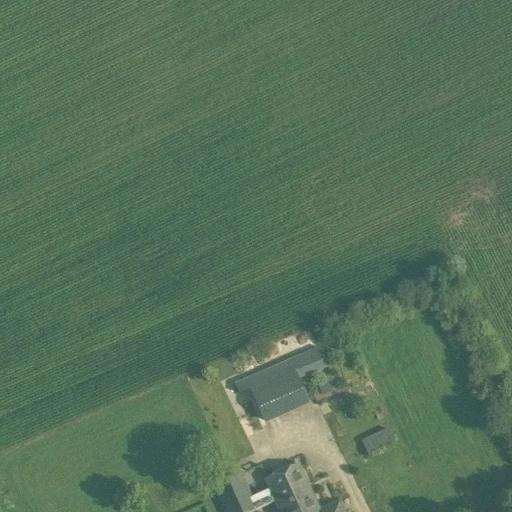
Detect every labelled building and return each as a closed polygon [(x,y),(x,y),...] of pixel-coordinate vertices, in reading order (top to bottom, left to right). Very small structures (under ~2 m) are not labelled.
[(310,405),(299,380),(327,368),(318,347),(275,366),(295,412),(310,405)] [(245,379),(234,383),(239,395),(250,390),(245,379)] [(370,455),(397,443),(390,427),(362,439),(370,455)] [(279,509),(314,493),(301,464),(265,481),(271,493),(254,500),(242,474),(215,486),(226,511),(253,511),(276,502),(279,509)] [(314,493),(279,509),(280,511),(345,511),(341,501),(321,510),(314,493)]
